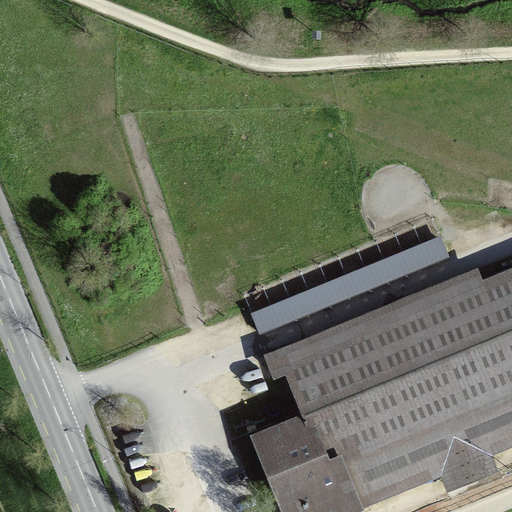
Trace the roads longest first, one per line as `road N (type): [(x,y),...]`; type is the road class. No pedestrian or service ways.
road 1 (track): [(88,0),(244,61),(511,52)]
road 2 (primary): [(96,511),(0,281)]
